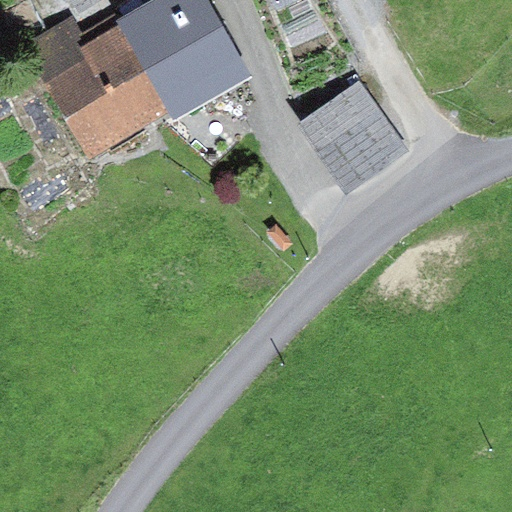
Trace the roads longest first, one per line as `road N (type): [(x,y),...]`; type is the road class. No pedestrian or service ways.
road 1 (residential): [(123,511),(158,451),(336,268),(464,173),(511,161)]
road 2 (track): [(243,0),(281,116),(361,249)]
road 3 (track): [(348,0),(464,173)]
